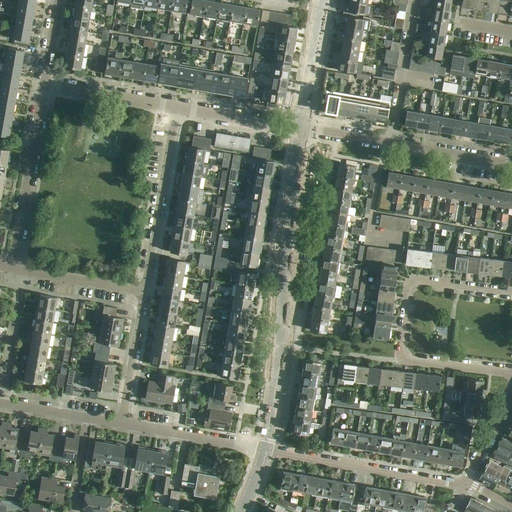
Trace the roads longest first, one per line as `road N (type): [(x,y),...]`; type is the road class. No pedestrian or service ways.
road 1 (tertiary): [(266,449),(299,128)]
road 2 (residential): [(511,293),(409,282),(399,359),(511,374)]
road 3 (residential): [(511,164),(299,128)]
road 4 (residential): [(463,485),(266,449)]
road 5 (residential): [(147,292),(178,108)]
road 6 (residential): [(11,269),(43,86)]
road 7 (residential): [(121,425),(266,449)]
road 8 (residential): [(147,292),(11,269)]
road 9 (residential): [(178,108),(43,86)]
road 10 (residential): [(121,425),(147,292)]
road 11 (tertiary): [(299,128),(323,0)]
road 12 (residential): [(299,128),(178,108)]
